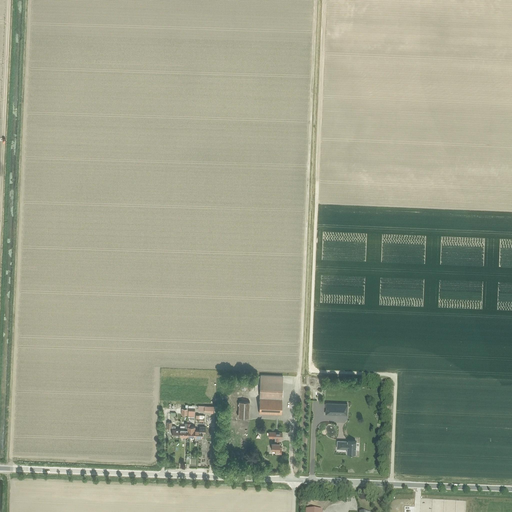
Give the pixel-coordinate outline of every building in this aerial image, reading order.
[(281,414),(282,398),(283,376),(261,375),(260,397),(259,413),(281,414)] [(239,402),(238,418),(249,418),(250,402),(239,402)] [(347,415),(347,404),(326,403),(325,414),(347,415)] [(187,436),(188,423),(185,423),(184,430),(180,430),(180,436),(187,436)] [(194,437),(202,437),(202,433),(205,433),(205,427),(199,427),(199,430),(195,430),(194,437)] [(279,443),(279,439),(282,439),(282,432),(274,432),(274,438),(275,438),(274,443),(272,443),(271,450),(275,450),(275,454),(281,454),(281,447),(280,447),(280,443),(279,443)] [(355,454),(356,441),(347,441),(347,442),(337,441),(337,449),(347,449),(347,454),(355,454)]
